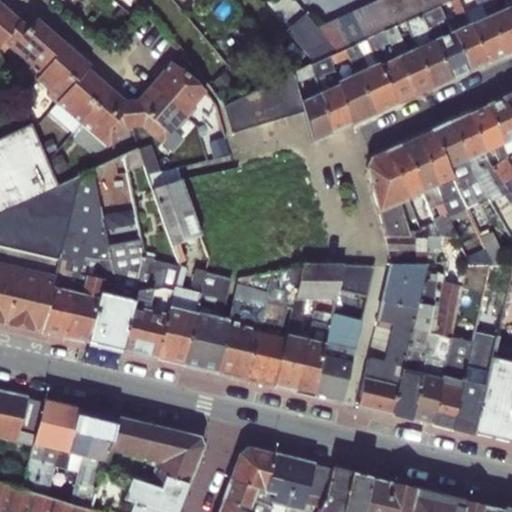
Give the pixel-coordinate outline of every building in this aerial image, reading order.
[(406,0),(376,0),(362,6),(376,34),(384,31),(394,26),(404,22),(415,17),(406,0)] [(421,0),(406,0),(415,17),(420,14),(427,11),(421,0)] [(437,0),(421,0),(427,11),(438,6),(440,5),(437,0)] [(457,20),(446,24),(467,72),(469,71),(485,63),(462,12),(457,0),(451,0),(448,2),(457,20)] [(481,0),(482,2),(506,54),(511,51),(511,22),(505,8),(497,12),(493,1),(494,0),(481,0)] [(482,2),(462,12),(485,63),(506,54),(482,2)] [(0,44),(2,42),(19,22),(0,5),(0,44)] [(362,6),(350,12),(364,40),(365,40),(374,37),(376,34),(362,6)] [(427,11),(420,14),(449,80),(467,72),(446,24),(438,6),(427,11)] [(350,12),(337,18),(351,46),(364,40),(350,12)] [(336,53),(315,28),(305,14),(286,30),(314,64),(327,57),(336,53)] [(415,17),(404,22),(414,46),(431,88),(449,80),(420,14),(415,17)] [(337,18),(315,28),(336,53),(344,49),(351,46),(337,18)] [(19,22),(2,42),(24,62),(25,72),(35,80),(65,46),(40,24),(40,25),(38,23),(31,24),(30,25),(29,25),(26,29),(19,22)] [(394,26),(384,31),(395,56),(413,96),(431,88),(414,46),(406,49),(399,39),(402,37),(394,26)] [(265,65),(278,54),(259,31),(246,42),(265,65)] [(374,37),(365,40),(394,105),(413,96),(395,56),(384,61),(374,37)] [(351,46),(344,49),(355,74),(373,115),(394,105),(365,40),(364,40),(351,46)] [(292,43),(278,54),(289,66),(303,56),(292,43)] [(65,46),(35,80),(46,89),(45,96),(55,105),(85,69),(78,63),(78,57),(65,46)] [(327,57),(314,64),(309,66),(312,77),(316,88),(329,134),(348,126),(336,86),(327,91),(322,77),(332,72),(330,67),(327,57)] [(170,62),(149,86),(187,119),(196,110),(195,104),(204,92),(170,62)] [(85,69),(55,105),(48,113),(71,134),(79,125),(109,90),(85,69)] [(224,70),(211,82),(221,93),(234,81),(224,70)] [(291,74),(278,80),(289,117),(302,112),(297,95),(291,74)] [(373,115),(355,74),(335,82),(336,86),(348,126),(373,115)] [(278,80),(264,87),(274,121),(289,117),(278,80)] [(136,101),(130,102),(132,129),(141,128),(160,145),(173,130),(178,130),(187,119),(149,86),(136,101)] [(264,87),(250,93),(260,125),(274,121),(264,87)] [(316,88),(297,95),(302,112),(311,143),(329,134),(316,88)] [(109,90),(79,125),(106,149),(124,130),(132,129),(130,102),(123,102),(109,90)] [(250,93),(237,100),(246,130),(260,125),(250,93)] [(511,94),(503,99),(511,119),(511,94)] [(511,119),(503,99),(484,108),(505,157),(511,151),(511,119)] [(246,130),(237,100),(223,106),(230,134),(246,130)] [(484,108),(466,116),(483,154),(492,150),(497,162),(505,157),(484,108)] [(466,116),(451,123),(466,162),(487,200),(489,203),(503,196),(510,204),(511,201),(511,198),(501,184),(489,168),(483,154),(466,116)] [(451,123),(430,132),(465,210),(487,200),(466,162),(451,123)] [(0,211),(56,185),(51,176),(44,160),(42,156),(38,145),(29,125),(0,138),(0,211)] [(430,132),(414,140),(435,185),(450,222),(467,214),(465,210),(430,132)] [(223,137),(207,143),(212,159),(216,158),(229,154),(223,137)] [(51,139),(38,145),(42,156),(57,150),(51,139)] [(414,140),(399,146),(421,194),(441,238),(456,238),(450,222),(435,185),(414,140)] [(145,174),(159,171),(150,145),(137,150),(141,161),(145,174)] [(399,146),(384,153),(407,201),(421,194),(399,146)] [(407,201),(384,153),(369,160),(369,159),(365,168),(384,237),(422,238),(419,225),(416,219),(407,201)] [(61,154),(44,160),(51,176),(68,169),(61,154)] [(497,162),(489,168),(501,184),(511,176),(511,175),(511,167),(505,157),(497,162)] [(159,171),(145,174),(151,189),(180,180),(179,179),(175,168),(159,171)] [(80,174),(41,332),(62,337),(86,343),(101,260),(109,260),(106,246),(91,169),(80,174)] [(56,185),(0,211),(0,322),(41,332),(80,174),(56,185)] [(511,176),(501,184),(511,198),(511,176)] [(180,180),(151,189),(153,197),(179,266),(186,263),(179,245),(201,237),(180,180)] [(483,250),(491,267),(507,267),(491,232),(478,238),(483,250)] [(422,238),(384,237),(389,265),(424,265),(425,238),(422,238)] [(101,260),(86,343),(121,351),(144,259),(142,252),(140,239),(106,246),(109,260),(101,260)] [(491,267),(483,250),(465,258),(469,266),(491,267)] [(144,259),(121,351),(156,360),(179,266),(154,261),(155,255),(142,252),(144,259)] [(285,333),(273,387),(296,392),(312,396),(331,315),(313,312),(307,340),(294,337),(295,333),(298,332),(303,314),(301,314),(304,300),(316,300),(326,265),(301,265),(300,268),(291,308),(285,333)] [(326,265),(316,300),(334,299),(336,290),(342,265),(330,265),(326,265)] [(342,265),(336,290),(366,297),(373,269),(372,268),(372,267),(371,266),(370,266),(342,265)] [(424,265),(389,265),(376,320),(355,406),(390,415),(422,273),(424,265)] [(179,266),(156,360),(182,366),(205,273),(194,270),(189,291),(181,289),(185,268),(179,266)] [(229,310),(214,373),(273,387),(285,333),(280,332),(286,307),(291,308),(300,268),(270,273),(236,278),(229,310)] [(205,273),(182,366),(214,373),(229,310),(223,309),(230,279),(205,273)] [(422,273),(390,415),(409,419),(442,282),(443,275),(422,273)] [(442,282),(409,419),(429,424),(449,337),(461,286),(442,282)] [(331,315),(312,396),(341,403),(361,321),(331,313),(331,315)] [(472,342),(451,430),(471,435),(490,358),(495,338),(474,333),(472,342)] [(449,337),(429,424),(451,430),(472,342),(449,337)] [(474,435),(511,444),(511,364),(490,358),(471,435),(474,435)] [(18,431),(33,435),(42,402),(40,401),(40,402),(26,399),(27,398),(0,391),(0,440),(14,444),(18,431)] [(19,491),(19,492),(45,500),(53,468),(77,474),(68,507),(85,511),(86,511),(95,487),(103,462),(68,454),(77,409),(42,402),(33,435),(19,491)] [(117,419),(77,409),(68,454),(103,462),(105,455),(117,419)] [(117,419),(105,455),(186,486),(202,447),(198,438),(164,430),(117,419)] [(238,455),(229,481),(260,492),(272,455),(246,449),(238,455)] [(103,462),(95,487),(161,511),(175,511),(186,486),(105,455),(103,462)] [(257,501),(252,511),(283,511),(285,509),(294,511),(299,511),(302,504),(313,466),(272,455),(260,492),(257,501)] [(313,466),(302,504),(317,509),(319,509),(330,469),(313,466)] [(330,469),(319,509),(317,511),(336,511),(349,474),(330,469)] [(349,474),(336,511),(360,511),(369,479),(349,474)] [(360,511),(409,511),(413,490),(369,479),(360,511)] [(229,481),(222,501),(250,511),(252,511),(257,501),(260,492),(229,481)] [(0,511),(85,511),(68,507),(45,500),(19,492),(0,486),(0,511)] [(161,511),(95,487),(86,511),(161,511)] [(409,511),(502,511),(503,511),(481,506),(413,490),(409,511)] [(250,511),(222,501),(217,511),(250,511)]
